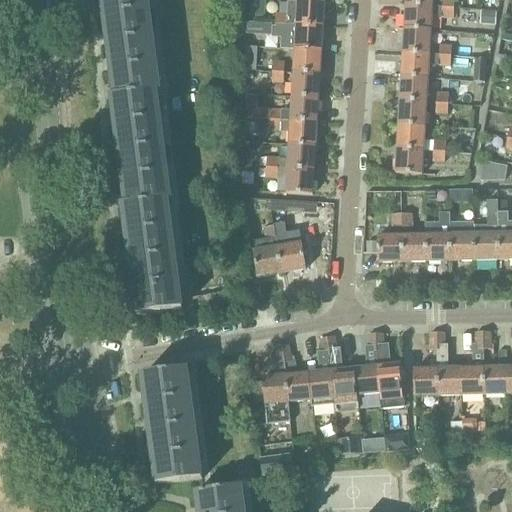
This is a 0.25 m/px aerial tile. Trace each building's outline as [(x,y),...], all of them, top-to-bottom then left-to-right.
[(105,17),(150,11),(148,0),(102,0),(104,5),(105,17)] [(407,0),(407,7),(433,8),(433,0),(407,0)] [(443,0),(443,9),(454,10),(454,0),(443,0)] [(288,15),(287,26),(324,28),(325,4),(288,2),(288,15)] [(407,7),(405,31),(432,32),(432,18),(442,19),(443,9),(433,8),(407,7)] [(442,19),(454,20),(454,10),(443,9),(442,19)] [(154,38),(150,11),(105,17),(107,31),(109,44),(154,38)] [(482,13),(481,25),(496,26),(496,14),(482,13)] [(276,15),(276,25),(287,26),(288,15),(276,15)] [(248,23),(247,35),(273,37),(274,28),(274,25),(248,23)] [(274,28),(273,37),(285,37),(285,50),(296,50),(322,52),(324,28),(287,26),(276,25),(275,28),(274,28)] [(405,31),(404,55),(430,56),(432,32),(405,31)] [(154,38),(109,44),(112,72),(158,66),(154,38)] [(440,56),(440,57),(451,57),(452,47),(440,46),(440,56)] [(296,50),(294,74),(321,76),(322,52),(296,50)] [(404,55),(402,79),(429,80),(429,66),(439,67),(440,57),(440,56),(430,56),(404,55)] [(440,57),(439,67),(451,68),(451,58),(440,57)] [(485,84),(487,61),(476,60),(474,83),(485,84)] [(273,62),(272,73),(285,74),(285,63),(273,62)] [(158,66),(112,72),(116,98),(116,99),(158,93),(158,94),(161,94),(158,66)] [(285,74),(272,73),(272,85),(284,85),(285,74)] [(294,74),(293,98),(319,100),(321,76),(294,74)] [(402,79),(401,102),(427,104),(429,80),(402,79)] [(116,98),(113,99),(116,126),(161,119),(158,94),(158,93),(116,99),(116,98)] [(437,94),(437,105),(448,105),(449,95),(437,94)] [(283,98),(281,122),(318,124),(319,100),(293,98),(283,98)] [(401,102),(399,126),(426,128),(427,104),(401,102)] [(437,105),(436,115),(448,116),(448,105),(437,105)] [(245,119),(269,121),(270,111),(257,110),(246,110),(245,119)] [(120,153),(165,146),(161,119),(116,126),(118,140),(120,153)] [(281,122),(280,146),(290,146),(316,148),(318,124),(281,122)] [(399,126),(398,150),(434,153),(435,144),(425,143),(426,128),(399,126)] [(435,144),(434,153),(446,153),(446,144),(435,143),(435,144)] [(165,146),(120,153),(122,168),(123,180),(169,173),(165,146)] [(279,160),(278,170),(315,172),(316,148),(290,146),(289,161),(279,160)] [(398,150),(396,175),(423,176),(433,177),(434,163),(445,163),(446,153),(434,153),(398,150)] [(267,168),(267,169),(278,170),(279,160),(279,159),(267,159),(267,168)] [(480,183),(504,182),(507,169),(481,163),(478,179),(480,183)] [(266,179),(266,180),(278,181),(278,170),(267,169),(266,170),(266,179)] [(278,170),(278,181),(288,181),(287,195),(313,196),(315,172),(278,170)] [(170,201),(170,202),(173,202),(169,173),(123,180),(125,194),(127,206),(127,207),(170,201)] [(450,191),(450,204),(474,204),(473,191),(450,191)] [(127,206),(124,207),(127,234),(173,229),(170,202),(170,201),(127,207),(127,206)] [(300,213),(301,203),(271,201),(272,211),(300,213)] [(487,227),(474,227),(474,236),(475,262),(500,262),(499,236),(499,214),(498,202),(487,202),(487,227)] [(507,202),(498,202),(499,214),(507,214),(507,202)] [(440,224),(426,224),(426,237),(428,237),(428,263),(452,263),(452,237),(451,224),(450,205),(441,206),(441,214),(440,215),(440,224)] [(507,214),(499,214),(499,236),(500,262),(511,261),(511,222),(509,223),(509,213),(507,214)] [(392,238),(379,238),(379,243),(379,255),(380,264),(404,263),(403,238),(403,228),(403,215),(391,216),(392,228),(393,228),(393,238),(392,238)] [(414,215),(403,215),(403,228),(403,238),(404,263),(428,263),(428,237),(426,237),(414,238),(413,226),(414,226),(414,215)] [(474,223),(451,224),(452,237),(452,263),(475,262),(474,236),(474,227),(474,223)] [(285,224),(274,226),(274,227),(276,239),(283,275),(307,270),(300,232),(287,234),(285,224)] [(265,241),(275,239),(273,227),(263,229),(265,241)] [(131,261),(176,256),(173,229),(127,234),(129,249),(131,261)] [(265,241),(252,243),(258,279),(283,275),(276,239),(265,241)] [(379,255),(379,243),(366,244),(366,255),(379,255)] [(176,256),(131,261),(134,289),(180,283),(176,256)] [(134,289),(138,317),(183,311),(180,283),(134,289)] [(191,298),(193,306),(232,299),(230,291),(191,298)] [(438,334),(429,335),(429,352),(437,351),(438,351),(438,334)] [(445,334),(438,334),(438,351),(438,369),(439,397),(462,397),(461,370),(449,370),(448,346),(446,346),(445,334)] [(474,370),(461,370),(462,397),(485,397),(484,370),(484,351),(484,334),(477,334),(477,346),(473,346),(474,370)] [(383,336),(376,336),(376,348),(378,368),(381,395),(382,411),(406,408),(402,366),(390,367),(388,346),(387,335),(383,336)] [(368,369),(355,370),(356,382),(358,397),(381,395),(378,368),(376,348),(376,336),(369,336),(369,348),(366,348),(368,369)] [(335,338),(328,339),(331,355),(335,406),(336,413),(359,411),(358,397),(356,382),(355,370),(343,371),(340,350),(337,351),(335,338)] [(320,374),(309,375),(312,402),(313,408),(335,406),(331,355),(328,339),(321,341),(323,353),(318,353),(320,374)] [(289,346),(282,347),(289,404),(312,402),(309,375),(297,376),(295,358),(291,358),(289,346)] [(275,378),(263,379),(263,383),(266,406),(268,426),(291,424),(289,404),(282,347),(272,349),(275,378)] [(415,370),(414,370),(414,371),(415,398),(416,398),(439,397),(438,369),(415,370)] [(494,369),(484,370),(485,397),(507,396),(507,369),(494,369)] [(188,371),(143,376),(147,404),(192,399),(188,371)] [(150,431),(196,425),(192,399),(147,404),(149,419),(150,431)] [(196,425),(150,431),(154,458),(199,452),(196,425)] [(410,451),(409,435),(385,438),(386,454),(410,451)] [(340,456),(363,455),(362,439),(339,440),(340,456)] [(154,458),(158,486),(203,480),(199,452),(154,458)] [(293,474),(291,456),(261,459),(263,478),(293,474)] [(245,511),(243,487),(197,493),(199,511),(245,511)] [(296,488),(299,507),(309,506),(306,487),(296,488)]
